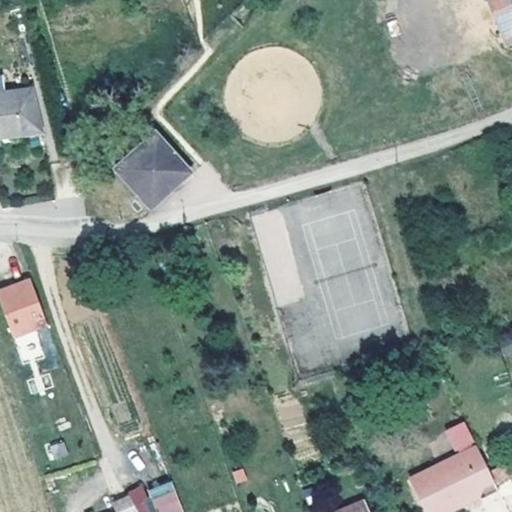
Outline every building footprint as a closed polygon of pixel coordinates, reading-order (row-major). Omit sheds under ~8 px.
[(511,0),(486,0),(505,45),(511,42),(511,0)] [(0,93),(0,135),(42,130),(36,89),(6,93),(0,93)] [(190,167),(150,125),(113,160),(153,202),(190,167)] [(267,304),(303,301),(297,207),(261,209),(267,304)] [(28,279),(0,289),(0,306),(12,337),(46,324),(28,279)] [(447,432),(458,454),(475,446),(464,424),(447,432)] [(45,446),(49,460),(67,455),(63,440),(45,446)] [(495,487),(475,446),(458,454),(411,477),(427,511),(445,511),(457,506),(455,501),(463,497),(465,502),(466,502),(480,495),(495,487)] [(511,456),(498,464),(502,472),(511,490),(511,456)] [(172,482),(147,491),(150,501),(176,491),(172,482)] [(130,492),(132,497),(137,511),(154,511),(150,501),(147,491),(145,486),(130,492)] [(498,494),(495,487),(480,495),(488,500),(498,494)] [(183,511),(176,491),(150,501),(154,511),(158,509),(158,511),(183,511)] [(115,503),(117,511),(137,511),(132,497),(115,503)] [(455,501),(457,506),(465,502),(463,497),(455,501)] [(362,511),(357,500),(328,511),(362,511)]
